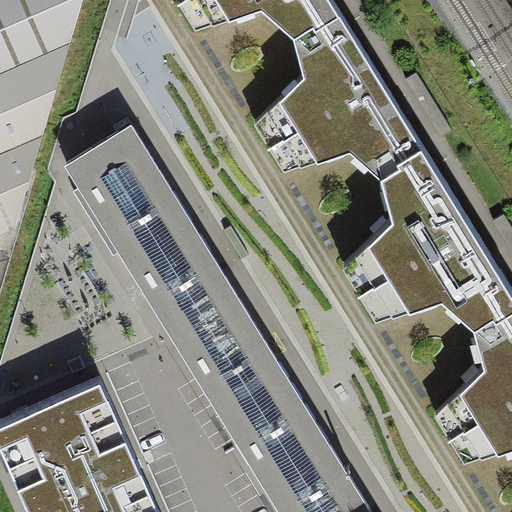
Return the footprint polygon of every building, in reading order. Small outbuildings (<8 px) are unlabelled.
[(0,0),(0,73),(70,43),(82,0),(0,0)] [(511,280),(338,0),(180,0),(194,21),(250,0),(267,0),(294,27),(306,67),(255,120),(284,167),(351,140),(383,164),(395,208),(344,261),(376,316),(444,286),(475,317),(486,360),(435,411),(464,460),(511,439),(511,280)] [(0,73),(0,233),(11,229),(70,43),(0,73)] [(417,73),(407,79),(442,134),(452,128),(417,73)] [(374,511),(129,122),(62,164),(84,199),(281,511),(374,511)] [(511,224),(505,213),(495,219),(511,246),(511,224)] [(106,354),(122,387),(140,378),(125,345),(106,354)] [(162,511),(103,377),(0,422),(0,437),(33,511),(162,511)]
